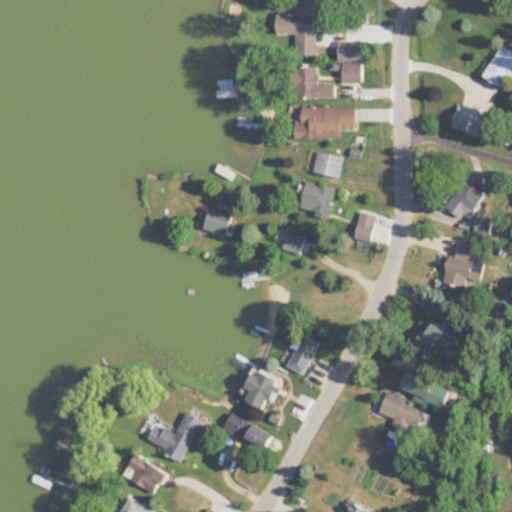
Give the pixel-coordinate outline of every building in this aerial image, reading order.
[(298,54),(317,54),(317,0),(297,0),(298,14),(280,14),(280,32),(298,33),(298,54)] [(340,60),(363,60),(363,40),(340,40),(340,60)] [(511,48),(506,45),(485,75),(502,87),(511,75),(511,48)] [(363,81),(363,63),(344,63),(344,81),(363,81)] [(319,84),(319,67),(294,67),(294,97),(337,97),(337,84),(319,84)] [(484,139),(492,117),(460,105),(452,127),(484,139)] [(297,121),(297,139),(343,139),(343,129),(357,129),(357,106),(303,106),(303,121),(297,121)] [(511,129),(503,129),(503,142),(511,142),(511,129)] [(314,172),(340,178),(345,157),(320,151),(314,172)] [(486,196),(466,181),(447,205),(467,221),(486,196)] [(303,210),(332,215),(337,187),(308,182),(303,210)] [(206,229),(228,236),(234,216),(212,209),(206,229)] [(378,215),(360,212),(355,237),(373,241),(378,215)] [(491,234),(493,220),(479,217),(476,231),(491,234)] [(300,253),(303,245),(300,245),(302,239),(299,238),(300,237),(291,234),(286,248),(300,253)] [(468,288),(469,279),(483,281),(486,263),(476,261),(479,246),(456,242),(448,284),(468,288)] [(461,333),(431,317),(418,343),(448,358),(461,333)] [(303,373),(320,346),(301,334),(284,361),(303,373)] [(245,380),(258,409),(283,398),(273,376),(270,377),(267,370),(245,380)] [(402,390),(445,405),(451,387),(409,372),(402,390)] [(397,418),(395,422),(425,432),(432,413),(406,403),(407,398),(389,391),(382,412),(397,418)] [(204,419),(188,411),(177,435),(157,425),(149,441),(185,458),(204,419)] [(274,433),(232,414),(225,430),(266,450),(274,433)] [(169,475),(139,454),(125,474),(156,495),(169,475)] [(123,511),(158,511),(133,496),(123,511)] [(345,511),(368,511),(370,508),(351,500),(345,511)]
